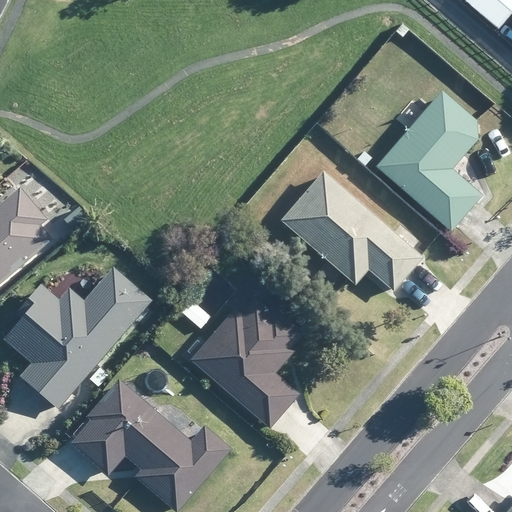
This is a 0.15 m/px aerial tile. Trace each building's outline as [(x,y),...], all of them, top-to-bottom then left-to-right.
[(511,10),(511,0),(462,0),(462,1),(496,30),(510,13),(511,10)] [(465,151),(469,146),(474,139),(473,121),(439,92),(423,110),(410,125),(374,167),(448,232),(454,225),(476,201),(480,196),(449,169),(465,151)] [(420,258),(392,234),(320,171),(278,219),(326,262),(341,275),(352,284),(366,270),(391,292),(420,258)] [(0,282),(49,239),(37,225),(43,220),(16,188),(0,201),(0,282)] [(95,363),(148,301),(110,268),(103,276),(82,302),(66,289),(57,301),(39,286),(38,285),(13,313),(19,318),(1,339),(26,361),(30,364),(18,378),(56,410),(95,363)] [(299,335),(270,309),(267,313),(252,300),(239,314),(234,309),(207,339),(189,360),(267,429),(296,395),(272,373),(285,358),(292,351),(288,348),(299,335)] [(189,441),(119,382),(116,379),(84,417),(88,420),(70,441),(68,444),(106,475),(109,471),(122,456),(137,469),(139,470),(133,477),(173,511),(175,511),(229,449),(201,426),(189,441)] [(511,511),(511,502),(503,511),(511,511)]
